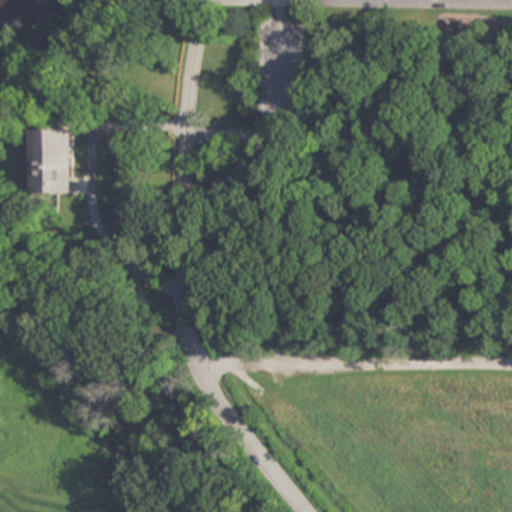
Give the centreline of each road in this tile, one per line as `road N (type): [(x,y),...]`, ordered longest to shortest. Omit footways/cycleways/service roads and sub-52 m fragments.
road 1 (residential): [(210,0),(188,110),(183,259),(190,338),(211,388),(307,511)]
road 2 (residential): [(511,363),(200,366)]
